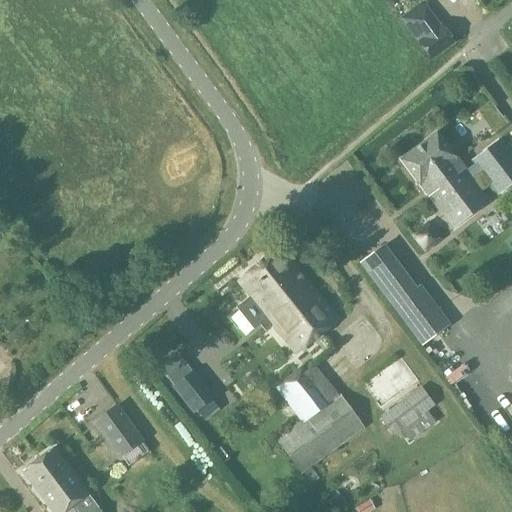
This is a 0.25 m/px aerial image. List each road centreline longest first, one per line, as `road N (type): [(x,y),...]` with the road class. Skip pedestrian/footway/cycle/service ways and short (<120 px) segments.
road 1 (unclassified): [(0,439),(228,240),(251,186)]
road 2 (unclassified): [(251,186),(247,155),(223,114),(138,0)]
